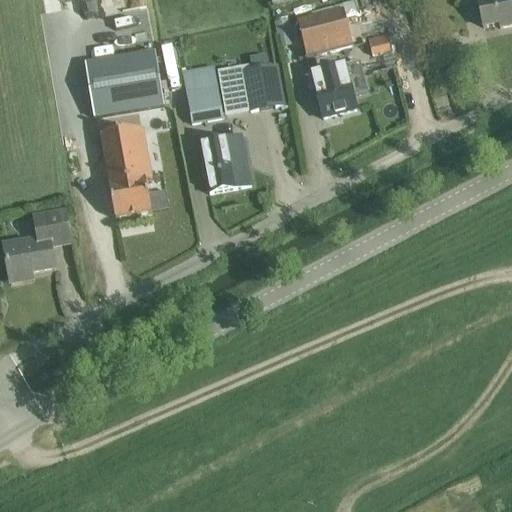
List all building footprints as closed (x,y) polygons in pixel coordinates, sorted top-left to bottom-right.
[(118,0),(121,12),(147,6),(145,0),(118,0)] [(485,0),(473,0),(475,6),(479,6),(483,29),(499,26),(500,30),(511,27),(511,0),(502,0),(486,3),(485,0)] [(297,23),(306,60),(337,53),(340,65),(356,61),(344,11),(297,23)] [(288,21),(274,24),(277,38),(279,37),(282,49),(294,47),(288,21)] [(391,54),(386,37),(367,42),(372,59),(391,54)] [(252,59),(255,71),(243,74),(251,113),(283,106),(276,67),(266,69),(264,57),(252,59)] [(91,70),(86,71),(94,120),(163,108),(155,59),(118,65),(106,67),(99,68),(91,70)] [(214,69),(182,76),(192,126),(224,120),(214,69)] [(325,75),(312,79),(315,91),(318,101),(323,121),(357,112),(353,98),(352,92),(347,74),(346,69),(335,72),(325,75)] [(101,138),(116,221),(152,214),(146,182),(152,181),(142,130),(101,138)] [(210,196),(252,188),(241,136),(200,144),(204,167),(199,167),(202,180),(206,179),(210,196)] [(71,246),(67,226),(65,213),(35,218),(39,239),(4,245),(9,279),(11,286),(33,282),(32,275),(55,271),(51,250),(71,246)]
